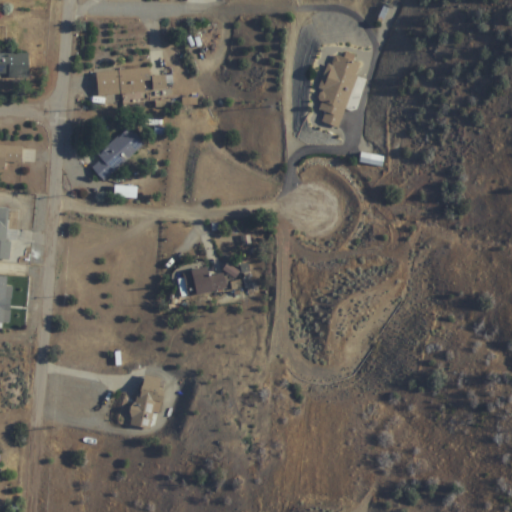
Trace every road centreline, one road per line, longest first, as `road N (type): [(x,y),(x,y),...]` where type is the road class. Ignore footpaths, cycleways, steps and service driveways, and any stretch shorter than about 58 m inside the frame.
road 1 (residential): [(29,511),(71,0)]
road 2 (residential): [(71,11),(260,10)]
